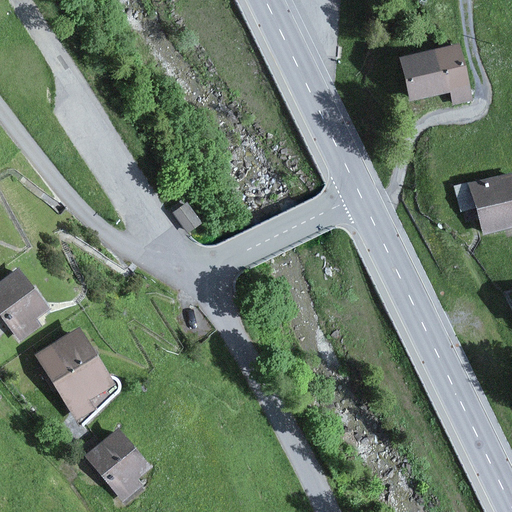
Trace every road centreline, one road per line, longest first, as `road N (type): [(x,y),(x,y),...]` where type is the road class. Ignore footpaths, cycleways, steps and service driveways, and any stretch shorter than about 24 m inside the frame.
road 1 (secondary): [(359,195),(511,507)]
road 2 (track): [(195,269),(19,0)]
road 3 (residential): [(195,269),(324,511)]
road 4 (unclassified): [(0,106),(111,237),(141,260),(195,269)]
road 5 (secondary): [(265,0),(359,195)]
road 6 (residential): [(225,260),(359,195)]
